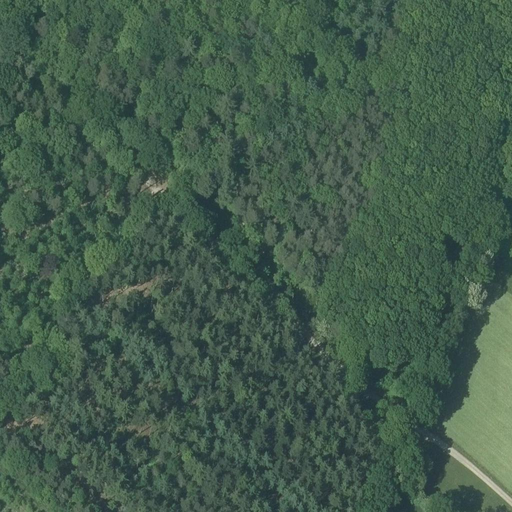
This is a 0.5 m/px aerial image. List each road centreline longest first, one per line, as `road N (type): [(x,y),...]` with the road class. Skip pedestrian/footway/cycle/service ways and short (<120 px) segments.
road 1 (track): [(418,436),(0,37)]
road 2 (track): [(418,436),(433,377),(507,200),(493,168),(511,121)]
